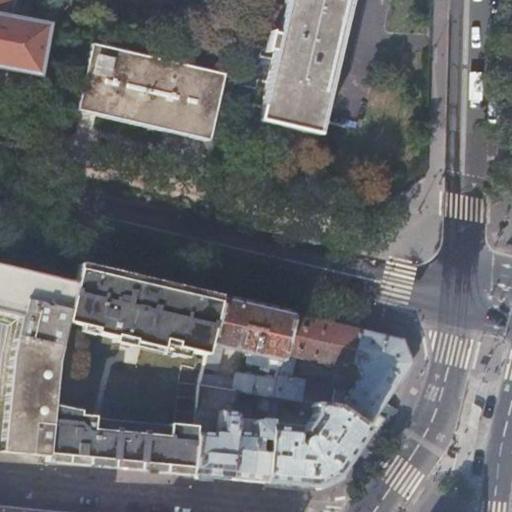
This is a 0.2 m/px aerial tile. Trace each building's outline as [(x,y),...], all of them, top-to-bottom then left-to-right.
[(0,0),(0,72),(35,79),(45,30),(6,22),(10,0),(0,0)] [(316,134),(347,0),(289,0),(284,31),(275,31),(267,44),(274,46),(257,121),(316,134)] [(74,110),(205,141),(221,75),(89,44),(74,110)] [(0,86),(0,112),(4,113),(10,82),(1,80),(0,86)] [(72,284),(62,321),(94,329),(93,334),(173,353),(175,348),(205,355),(218,297),(142,279),(77,264),(72,284)] [(0,444),(0,451),(44,456),(48,403),(52,360),(62,321),(72,284),(0,267),(0,313),(16,317),(9,353),(0,444)] [(205,355),(202,368),(218,371),(224,348),(245,352),(243,361),(277,369),(290,313),(249,304),(218,297),(205,355)] [(342,325),(290,313),(277,369),(275,382),(271,398),(276,398),(300,402),(329,407),(333,386),(291,377),(296,358),(340,368),(341,362),(358,366),(361,374),(337,410),(366,430),(385,402),(389,396),(402,376),(411,363),(406,351),(401,339),(342,325)] [(233,381),(201,374),(198,385),(212,387),(259,396),(270,397),(271,398),(275,382),(235,374),(233,381)] [(212,387),(198,385),(197,398),(211,399),(212,387)] [(269,413),(270,397),(259,396),(256,412),(269,413)] [(276,398),(271,398),(270,397),(269,413),(268,421),(262,483),(312,488),(334,477),(343,464),(366,430),(337,410),(335,408),(329,407),(300,402),(299,408),(314,411),(313,418),(302,432),(307,439),(306,441),(305,441),(303,441),(302,442),(301,443),(300,443),(299,445),(298,446),(298,448),(297,448),(294,443),(295,429),(273,426),(276,398)] [(77,409),(48,403),(44,456),(43,462),(188,476),(193,425),(167,422),(167,425),(92,417),(92,415),(77,414),(77,409)] [(225,479),(230,433),(232,406),(227,406),(226,413),(195,410),(193,425),(188,476),(225,479)] [(250,436),(230,433),(225,479),(262,483),(268,421),(256,420),(252,424),(250,436)]
